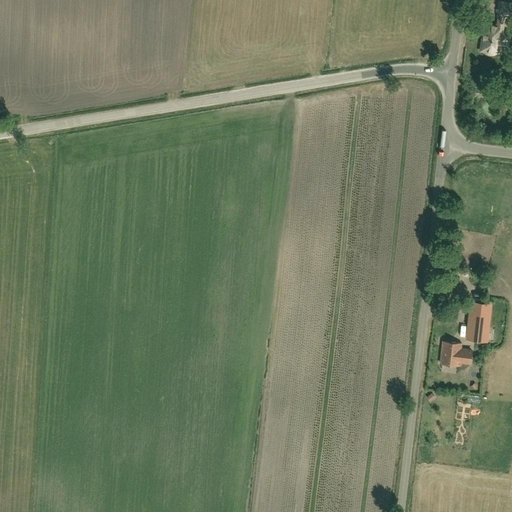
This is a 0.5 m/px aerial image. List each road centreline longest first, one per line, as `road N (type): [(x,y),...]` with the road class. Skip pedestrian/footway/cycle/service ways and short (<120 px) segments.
road 1 (unclassified): [(0,134),(387,70),(453,72)]
road 2 (unclassified): [(399,511),(444,146)]
